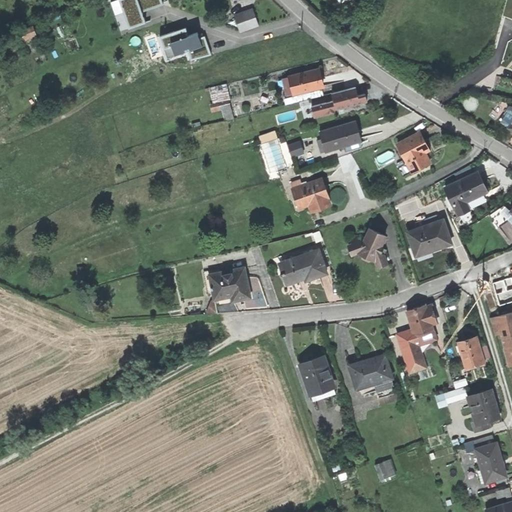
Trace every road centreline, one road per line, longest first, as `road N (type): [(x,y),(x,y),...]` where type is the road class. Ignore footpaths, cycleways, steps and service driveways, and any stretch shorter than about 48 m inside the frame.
road 1 (residential): [(511,156),(404,92),(287,0)]
road 2 (residential): [(511,257),(380,307),(249,322)]
road 3 (track): [(471,275),(511,420)]
